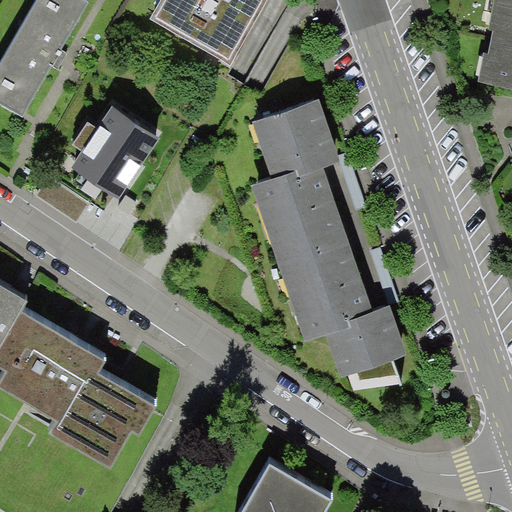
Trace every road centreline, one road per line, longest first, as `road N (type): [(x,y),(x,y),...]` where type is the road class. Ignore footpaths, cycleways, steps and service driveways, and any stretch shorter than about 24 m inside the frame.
road 1 (residential): [(0,197),(375,449),(438,471),(511,470)]
road 2 (tertiary): [(360,0),(511,432)]
